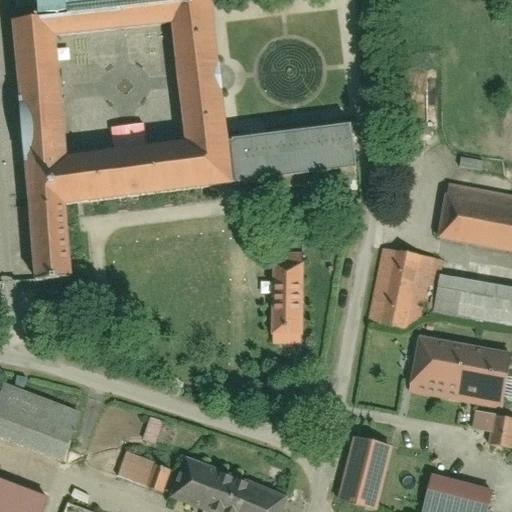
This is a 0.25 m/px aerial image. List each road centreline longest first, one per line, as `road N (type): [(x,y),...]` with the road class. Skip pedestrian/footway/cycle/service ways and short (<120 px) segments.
road 1 (residential): [(366,0),(372,206),(345,369),(328,400),(266,433)]
road 2 (residential): [(266,433),(0,354)]
road 3 (track): [(0,463),(140,511)]
